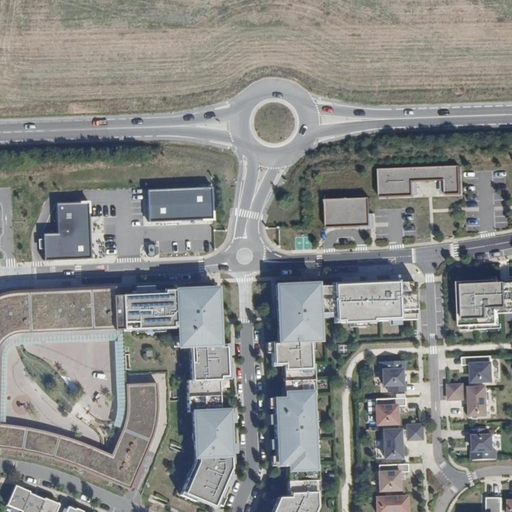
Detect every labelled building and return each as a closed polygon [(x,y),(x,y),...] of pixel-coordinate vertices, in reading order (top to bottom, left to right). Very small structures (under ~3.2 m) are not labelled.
[(460,196),(459,168),(378,171),(379,199),(413,198),(412,183),(444,182),(445,196),(460,196)] [(146,191),(147,224),(211,222),(210,189),(146,191)] [(369,221),(369,200),(326,201),(327,229),(348,229),(370,228),(369,221)] [(76,262),(90,261),(87,204),(55,206),(56,236),(42,236),(43,263),(76,262)] [(313,511),(315,507),(315,497),(318,497),(316,465),(313,465),(312,441),(315,441),(315,422),(312,422),(310,397),(313,396),(312,365),(309,365),(308,341),(318,341),(317,324),(311,324),(311,315),(317,314),(333,314),(333,324),(400,321),(398,281),(373,282),(373,285),(365,286),(364,283),(331,284),(331,287),(316,287),(316,285),(275,286),(276,312),(281,312),(281,320),(277,320),(278,343),(269,343),(271,367),(281,367),(282,375),(286,375),(287,382),(287,389),(282,389),(283,398),(272,398),(273,416),(276,416),(276,425),(273,425),(275,468),(286,467),(286,476),(291,475),(292,490),(287,490),(287,498),(278,499),(271,511),(313,511)] [(511,281),(459,284),(461,328),(499,326),(498,315),(511,314),(511,281)] [(192,416),(195,462),(180,496),(195,502),(196,500),(216,509),(231,473),(229,472),(230,469),(230,465),(233,464),(232,438),(229,438),(228,430),(231,430),(231,411),(219,412),(218,381),(229,380),(228,345),(218,346),(216,289),(132,293),(132,298),(121,299),(123,333),(172,331),(172,326),(179,325),(179,330),(180,340),(177,340),(178,350),(189,350),(191,384),(186,384),(187,416),(192,416)] [(123,333),(121,299),(113,299),(112,291),(12,295),(3,297),(0,297),(0,450),(5,451),(20,453),(40,457),(52,460),(67,465),(85,472),(101,478),(129,491),(149,443),(152,434),(154,424),(155,416),(156,405),(156,398),(155,385),(125,387),(126,394),(126,405),(125,415),(123,427),(122,432),(110,458),(93,450),(83,446),(65,440),(47,435),(13,429),(0,427),(0,345),(1,344),(4,342),(8,339),(13,337),(18,336),(123,333)] [(492,385),(492,358),(461,359),(462,367),(468,367),(469,385),(492,385)] [(400,371),(400,362),(376,364),(377,373),(379,373),(379,386),(385,386),(385,394),(401,393),(401,385),(398,385),(397,371),(400,371)] [(463,401),(463,385),(447,386),(447,402),(463,401)] [(485,389),(466,389),(467,419),(486,418),(485,389)] [(403,406),(403,398),(374,400),(374,406),(371,406),(372,427),(395,426),(395,407),(403,406)] [(421,441),(420,426),(407,427),(407,441),(421,441)] [(380,431),(381,461),(399,460),(397,430),(380,431)] [(470,451),(470,461),(493,461),(493,451),(491,451),(491,438),(486,438),(486,430),(470,430),(470,438),(472,438),(472,452),(470,451)] [(377,466),(377,473),(374,472),(375,494),(398,492),(398,473),(408,473),(408,465),(377,466)] [(51,511),(54,506),(39,500),(39,501),(24,495),(25,493),(10,487),(2,506),(15,511),(51,511)] [(405,511),(404,497),(372,498),(372,511),(405,511)] [(501,511),(502,499),(486,499),(485,511),(501,511)]
